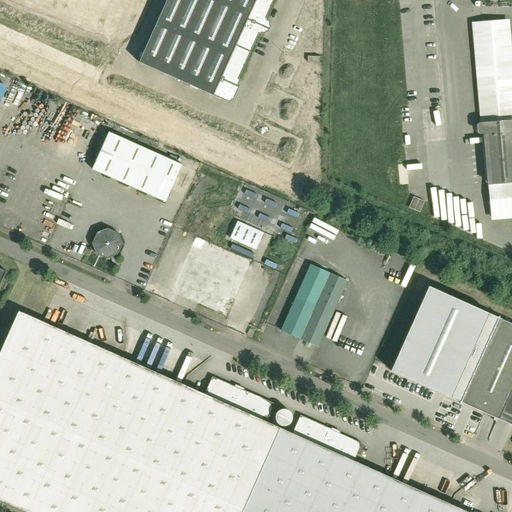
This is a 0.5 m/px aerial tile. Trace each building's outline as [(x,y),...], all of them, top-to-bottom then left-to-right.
[(270,0),(167,0),(139,63),(226,101),(270,0)] [(493,220),(511,218),(511,94),(505,23),(471,26),(482,130),(484,130),(493,220)] [(97,172),(167,203),(183,169),(113,137),(97,172)] [(408,207),(419,212),(423,202),(412,197),(408,207)] [(230,243),(255,254),(262,238),(237,227),(230,243)] [(116,254),(120,243),(117,233),(104,228),(95,233),(91,243),(95,252),(106,258),(116,254)] [(278,331),(319,347),(348,283),(307,265),(278,331)] [(511,426),(511,444),(511,448),(511,330),(426,292),(390,372),(511,426)] [(201,396),(14,311),(0,341),(0,503),(20,511),(460,511),(352,463),(290,436),(262,423),(201,396)] [(209,377),(201,396),(262,423),(270,404),(209,377)] [(282,423),(285,423),(287,421),(288,418),(289,416),(289,413),(288,411),(287,409),(284,408),(282,407),(279,407),(277,408),(275,409),(273,412),(273,415),(273,418),(274,420),(276,422),(279,423),(282,423)] [(299,417),(290,436),(352,463),(360,444),(299,417)]
